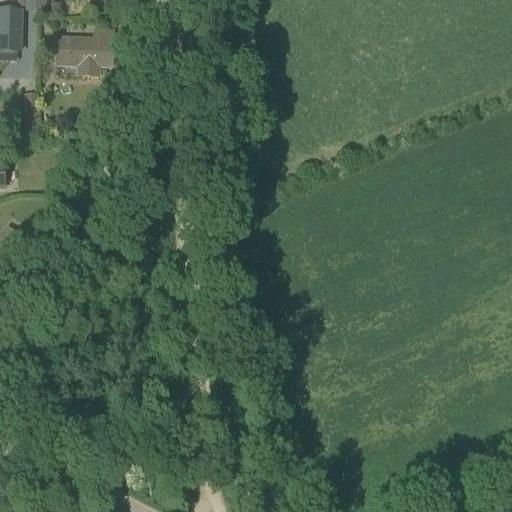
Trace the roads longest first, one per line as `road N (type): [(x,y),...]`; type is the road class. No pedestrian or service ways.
road 1 (track): [(162,0),(196,433),(211,498)]
road 2 (residential): [(136,511),(0,452)]
